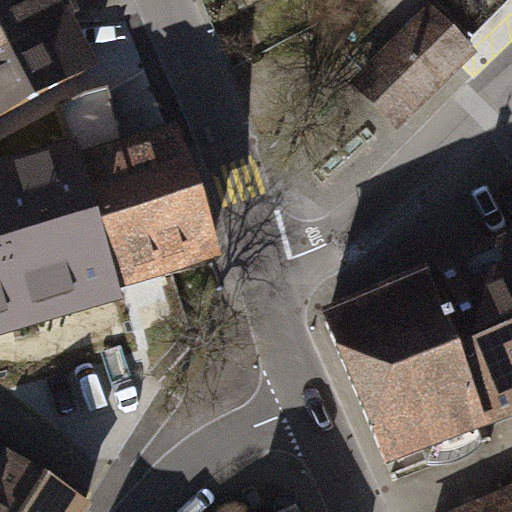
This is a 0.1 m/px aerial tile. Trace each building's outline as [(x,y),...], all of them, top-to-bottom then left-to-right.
[(68,9),(63,0),(0,0),(0,118),(87,73),(57,16),(68,9)] [(211,0),(218,13),(243,0),(211,0)] [(422,3),(336,83),(381,131),(467,52),(422,3)] [(0,317),(214,252),(178,133),(130,148),(113,91),(63,106),(78,157),(0,180),(0,317)] [(511,160),(499,168),(511,189),(511,160)] [(361,450),(511,398),(511,223),(301,301),(361,450)] [(0,511),(69,511),(73,506),(0,459),(0,511)] [(511,511),(511,480),(440,511),(511,511)] [(307,511),(301,497),(267,511),(307,511)]
